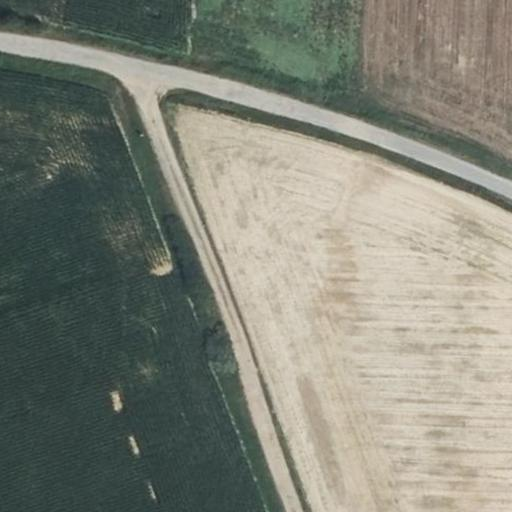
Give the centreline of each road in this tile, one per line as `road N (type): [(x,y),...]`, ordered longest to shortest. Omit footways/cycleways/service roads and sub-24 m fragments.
road 1 (track): [(142,79),(153,130),(295,511)]
road 2 (track): [(142,79),(390,145),(511,202)]
road 3 (track): [(0,54),(142,79)]
